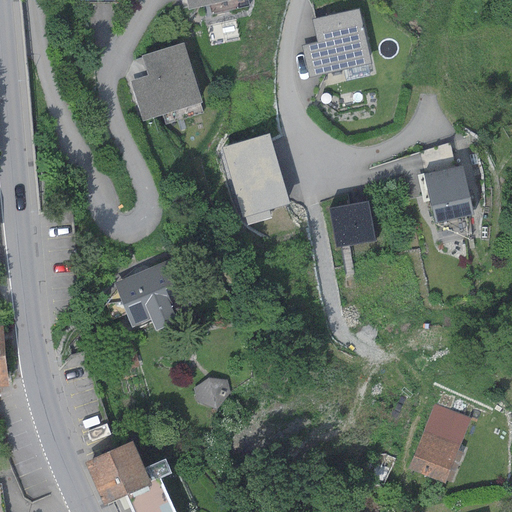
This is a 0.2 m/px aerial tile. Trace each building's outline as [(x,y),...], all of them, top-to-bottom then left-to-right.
[(186,0),(189,10),(233,0),(186,0)] [(369,63),(357,9),(312,19),(317,42),(300,46),(308,77),(369,63)] [(182,43),(140,56),(146,75),(130,81),(142,121),(162,115),(166,125),(204,113),(182,43)] [(269,134),(222,148),(243,218),(246,218),(248,225),(273,218),(270,210),(290,204),(269,134)] [(424,148),(428,163),(468,151),(464,137),(424,148)] [(461,165),(423,174),(434,224),(472,215),(461,165)] [(368,202),(328,209),(335,249),(375,243),(368,202)] [(171,259),(113,283),(133,329),(150,322),(154,331),(176,322),(172,313),(190,305),(171,259)] [(208,378),(193,388),(197,402),(216,410),(230,394),(227,380),(208,378)] [(471,418),(434,403),(407,469),(444,484),(445,481),(450,483),(462,452),(458,450),(471,418)] [(130,442),(83,463),(102,506),(124,496),(149,484),(149,483),(158,478),(171,473),(164,458),(142,468),(130,442)] [(149,484),(124,496),(131,511),(173,511),(158,478),(149,483),(149,484)]
